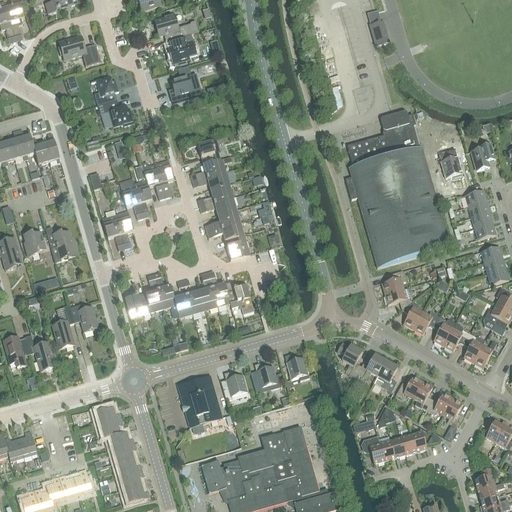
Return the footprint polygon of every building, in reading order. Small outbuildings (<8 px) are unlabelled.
[(11,8),(6,10),(16,44),(23,42),(19,27),(22,26),(21,21),(24,20),(18,0),(17,0),(10,2),(11,8)] [(49,0),(50,4),(45,6),(48,16),(56,14),(56,12),(78,5),(76,0),(49,0)] [(161,7),(159,0),(137,0),(141,13),(161,7)] [(0,28),(1,32),(5,31),(9,46),(16,44),(6,10),(4,4),(0,5),(0,28)] [(203,19),(209,16),(206,10),(200,13),(203,19)] [(367,15),(370,27),(376,48),(390,44),(384,23),(381,24),(378,12),(367,15)] [(175,16),(154,22),(159,39),(164,37),(166,44),(185,38),(191,36),(198,34),(195,23),(191,24),(190,25),(190,26),(178,29),(175,16)] [(185,38),(166,44),(170,58),(168,58),(167,60),(167,61),(167,63),(168,64),(169,65),(171,66),(172,66),(173,67),(190,62),(189,59),(197,57),(193,43),(191,36),(185,38)] [(73,42),(59,46),(64,62),(82,57),(86,68),(101,64),(96,46),(85,50),(81,38),(73,40),(73,42)] [(190,74),(189,70),(189,68),(177,71),(178,73),(179,77),(190,74)] [(174,91),(169,93),(172,104),(194,98),(201,96),(196,76),(188,78),(172,83),(174,91)] [(94,96),(98,108),(117,102),(115,95),(119,94),(116,83),(112,84),(110,78),(96,82),(99,95),(94,96)] [(233,85),(207,92),(209,98),(208,98),(209,99),(222,96),(221,94),(228,93),(228,94),(235,92),(233,85)] [(119,110),(117,102),(98,108),(100,116),(109,114),(113,129),(123,127),(124,128),(134,126),(130,111),(127,112),(126,108),(119,110)] [(351,180),(345,181),(351,202),(357,200),(377,270),(444,251),(451,249),(436,199),(422,149),(419,150),(413,128),(416,127),(413,116),(408,118),(408,115),(404,113),(382,120),(380,122),(383,131),(386,133),(387,136),(369,141),(347,148),(350,157),(350,160),(353,169),(348,170),(350,176),(351,180)] [(35,156),(31,141),(30,137),(24,139),(22,132),(17,133),(25,158),(35,156)] [(15,142),(9,144),(14,161),(25,158),(17,133),(13,134),(15,142)] [(59,161),(52,136),(52,135),(47,137),(50,144),(44,146),(49,164),(59,161)] [(1,138),(0,137),(0,150),(4,164),(14,161),(9,144),(3,145),(1,138)] [(49,164),(44,146),(38,148),(36,140),(31,141),(35,156),(38,167),(49,164)] [(202,160),(203,166),(204,167),(220,162),(218,155),(221,154),(217,141),(197,147),(201,160),(202,160)] [(482,148),(483,150),(471,154),(477,173),(489,170),(487,163),(495,161),(491,146),(482,148)] [(462,177),(462,176),(457,159),(449,161),(448,156),(439,158),(441,164),(445,181),(452,179),(453,180),(462,177)] [(190,177),(192,184),(226,174),(222,161),(220,162),(204,167),(203,166),(205,173),(190,177)] [(168,163),(155,166),(165,200),(171,199),(167,184),(174,182),(168,163)] [(146,164),(141,166),(142,169),(142,170),(146,183),(147,183),(149,190),(155,188),(159,202),(165,200),(155,166),(148,169),(146,164)] [(142,184),(134,186),(144,220),(150,219),(145,204),(152,202),(149,190),(147,183),(146,183),(142,170),(142,169),(136,171),(139,182),(142,181),(142,184)] [(38,173),(30,176),(32,182),(40,179),(38,173)] [(210,192),(230,187),(226,174),(192,184),(194,190),(208,186),(210,192)] [(98,175),(89,178),(93,192),(102,190),(98,175)] [(134,186),(121,190),(126,210),(127,210),(133,208),(137,222),(144,220),(134,186)] [(199,209),(233,199),(230,187),(210,192),(212,199),(198,203),(199,209)] [(465,198),(468,209),(486,204),(483,193),(465,198)] [(217,217),(237,212),(233,199),(199,209),(201,215),(216,211),(217,217)] [(468,209),(471,220),(490,215),(486,204),(468,209)] [(207,234),(241,225),(237,212),(217,217),(219,224),(205,228),(207,234)] [(115,217),(125,251),(131,250),(127,235),(134,233),(128,214),(115,217)] [(471,220),(474,231),(493,226),(490,215),(471,220)] [(102,221),(108,241),(114,239),(119,253),(125,251),(115,217),(102,221)] [(225,243),(245,238),(241,225),(207,234),(208,240),(223,236),(225,243)] [(493,226),(474,231),(477,242),(496,237),(493,226)] [(52,229),(45,231),(55,265),(61,263),(60,262),(67,259),(68,261),(78,259),(74,246),(73,246),(69,234),(62,237),(61,235),(54,237),(52,229)] [(40,235),(33,237),(32,235),(24,237),(27,249),(26,249),(28,259),(38,256),(38,254),(45,252),(40,235)] [(245,238),(225,243),(227,249),(227,250),(231,263),(250,257),(245,238)] [(0,258),(1,259),(6,273),(15,270),(16,273),(24,271),(15,240),(0,244),(0,258)] [(481,254),(484,266),(502,260),(499,249),(481,254)] [(484,266),(487,276),(506,271),(502,260),(484,266)] [(436,271),(439,278),(445,277),(443,269),(436,271)] [(506,271),(487,276),(490,288),(509,283),(506,271)] [(402,273),(389,278),(390,283),(381,286),(385,297),(404,291),(402,284),(405,283),(402,273)] [(160,275),(153,277),(163,311),(176,307),(174,300),(171,288),(164,290),(160,275)] [(151,293),(145,295),(145,296),(150,315),(163,311),(153,277),(147,279),(151,293)] [(215,280),(210,281),(212,289),(218,309),(230,305),(231,305),(225,286),(217,288),(215,280)] [(207,291),(199,293),(205,313),(218,309),(212,289),(210,281),(204,283),(207,291)] [(232,284),(225,286),(231,305),(230,305),(231,310),(232,310),(238,308),(239,310),(241,310),(243,317),(254,313),(252,307),(247,287),(234,291),(232,284)] [(511,296),(501,290),(496,300),(499,301),(496,307),(511,316),(511,303),(508,301),(511,296)] [(404,291),(385,297),(388,307),(399,304),(401,313),(412,304),(411,300),(407,301),(404,291)] [(199,293),(187,297),(192,316),(205,313),(199,293)] [(131,299),(125,301),(131,320),(144,316),(150,315),(145,296),(138,297),(137,297),(136,295),(134,295),(135,298),(133,298),(132,296),(130,296),(131,299)] [(187,297),(174,300),(176,307),(179,320),(192,316),(187,297)] [(408,317),(403,326),(413,332),(423,314),(416,311),(418,307),(412,304),(401,313),(408,317)] [(70,310),(74,322),(79,321),(83,335),(99,330),(93,309),(82,312),(81,307),(70,310)] [(511,316),(496,307),(493,313),(489,311),(484,320),(495,326),(498,321),(508,327),(511,319),(511,316)] [(52,328),(59,351),(74,347),(69,327),(74,325),(74,322),(70,310),(64,312),(64,310),(57,312),(60,326),(52,328)] [(437,324),(439,319),(430,314),(428,317),(423,314),(413,332),(423,337),(428,328),(433,331),(437,324)] [(456,325),(449,321),(447,322),(446,323),(439,319),(437,324),(433,331),(439,334),(433,343),(443,348),(453,331),(456,325)] [(467,340),(470,336),(464,333),(463,332),(463,331),(463,329),(456,325),(453,331),(443,348),(453,354),(458,344),(463,347),(467,340)] [(492,333),(502,338),(505,332),(495,327),(492,333)] [(467,340),(463,347),(469,350),(463,360),(473,365),(483,348),(485,343),(478,339),(475,339),(470,336),(467,340)] [(25,339),(25,340),(30,356),(36,355),(41,374),(56,370),(52,353),(50,354),(48,345),(34,349),(31,337),(25,339)] [(24,358),(30,356),(25,340),(19,342),(18,339),(3,343),(10,367),(15,365),(17,371),(27,368),(24,358)] [(483,348),(473,365),(483,371),(496,346),(492,344),(489,351),(483,348)] [(350,376),(355,380),(357,376),(361,369),(361,368),(356,366),(362,354),(351,348),(350,350),(343,345),(337,355),(344,359),(342,363),(349,367),(346,373),(350,376)] [(285,359),(291,382),(299,380),(300,383),(309,381),(303,359),(294,361),(293,356),(285,359)] [(368,369),(363,366),(361,368),(361,369),(357,376),(367,382),(371,375),(378,379),(386,364),(375,357),(368,369)] [(374,385),(391,395),(397,385),(391,381),(397,370),(386,364),(378,379),(374,385)] [(259,382),(253,383),(257,395),(262,394),(262,390),(270,388),(271,392),(281,389),(278,377),(275,378),(273,368),(264,370),(262,365),(254,367),(259,382)] [(228,390),(223,392),(226,403),(232,402),(231,399),(247,394),(242,376),(233,379),(232,374),(224,376),(226,383),(228,390)] [(210,378),(177,387),(190,430),(192,429),(194,436),(196,436),(203,434),(204,433),(203,426),(222,421),(210,378)] [(402,385),(396,396),(402,399),(404,396),(413,401),(423,384),(413,379),(408,388),(402,385)] [(414,407),(420,411),(421,410),(426,413),(432,402),(427,399),(433,389),(423,384),(413,401),(417,403),(414,407)] [(443,418),(453,401),(443,395),(438,405),(432,402),(426,413),(434,417),(436,417),(437,415),(443,418)] [(453,401),(443,418),(449,421),(447,424),(456,430),(463,419),(457,416),(463,406),(453,401)] [(112,410),(95,415),(99,428),(121,422),(119,416),(114,418),(112,410)] [(383,417),(385,425),(395,423),(393,414),(386,410),(383,417)] [(121,422),(99,428),(103,442),(108,440),(120,437),(118,429),(122,428),(121,422)] [(490,432),(485,440),(495,445),(502,432),(499,431),(501,427),(494,424),(490,422),(486,430),(490,432)] [(219,464),(201,469),(209,497),(222,493),(227,504),(228,504),(230,511),(263,511),(288,505),(289,504),(290,508),(295,507),(296,511),(340,511),(336,495),(329,497),(328,492),(319,494),(301,430),(283,435),(284,436),(275,438),(261,442),(264,453),(238,460),(239,463),(224,468),(225,470),(221,471),(219,464)] [(502,432),(495,445),(505,450),(509,452),(511,446),(511,443),(509,442),(511,437),(511,433),(507,431),(505,434),(502,432)] [(427,452),(422,434),(411,437),(416,455),(427,452)] [(24,461),(37,457),(31,435),(25,437),(26,441),(19,444),(24,461)] [(108,440),(112,453),(134,447),(132,441),(128,442),(126,435),(120,437),(108,440)] [(0,461),(8,459),(9,459),(4,443),(3,437),(0,437),(0,461)] [(411,437),(401,440),(406,458),(416,455),(411,437)] [(378,439),(364,443),(362,447),(363,454),(367,456),(370,455),(374,467),(385,464),(380,446),(378,439)] [(401,440),(390,443),(395,461),(406,458),(401,440)] [(10,465),(24,461),(19,444),(11,446),(10,441),(4,443),(9,459),(8,459),(10,465)] [(390,443),(380,446),(385,464),(395,461),(390,443)] [(134,447),(112,453),(116,466),(134,461),(132,453),(136,452),(134,447)] [(47,456),(40,458),(42,466),(50,464),(47,456)] [(120,480),(142,473),(140,467),(136,469),(134,461),(116,466),(120,480)] [(474,482),(477,493),(495,488),(492,477),(494,477),(492,471),(480,474),(482,480),(474,482)] [(92,495),(85,473),(79,474),(81,479),(73,481),(78,499),(92,495)] [(123,493),(142,488),(139,480),(144,479),(142,473),(120,480),(123,493)] [(65,503),(78,499),(73,481),(65,483),(64,479),(58,481),(65,503)] [(51,507),(52,507),(65,503),(58,481),(53,482),(54,487),(46,489),(48,494),(51,507)] [(495,488),(477,493),(480,504),(498,499),(496,493),(504,491),(502,485),(495,488)] [(127,506),(150,500),(148,494),(144,495),(142,488),(123,493),(127,506)] [(34,494),(38,511),(53,511),(52,507),(51,507),(48,494),(41,497),(39,492),(34,494)] [(22,502),(24,511),(38,511),(34,494),(28,496),(29,500),(22,502)] [(498,499),(480,504),(482,511),(490,511),(508,507),(507,502),(499,504),(498,499)]
